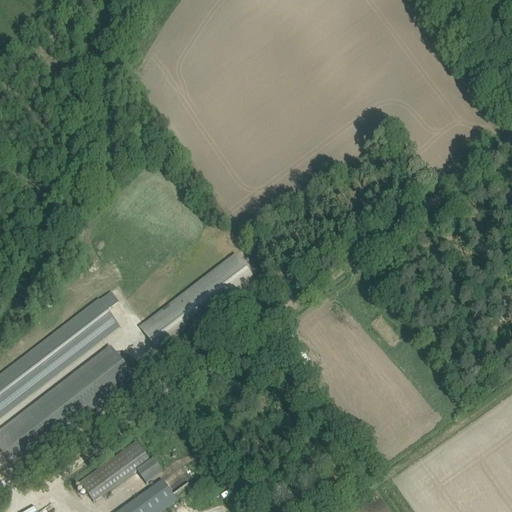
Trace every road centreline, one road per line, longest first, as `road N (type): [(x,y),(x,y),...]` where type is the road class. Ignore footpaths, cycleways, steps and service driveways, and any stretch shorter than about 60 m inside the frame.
road 1 (track): [(12,511),(511,136)]
road 2 (track): [(511,385),(339,511)]
road 3 (track): [(430,0),(511,108)]
